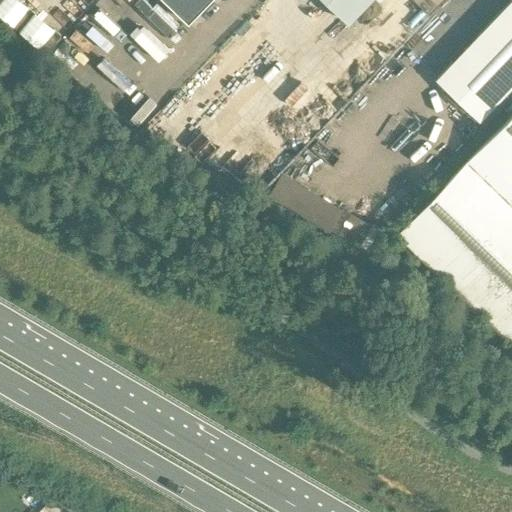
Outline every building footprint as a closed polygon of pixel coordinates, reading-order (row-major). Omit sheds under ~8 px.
[(165,0),(191,24),(213,0),(165,0)] [(315,0),(347,32),(378,0),(315,0)] [(412,0),(430,16),(438,7),(430,0),(412,0)] [(511,2),(439,80),(482,121),(511,89),(511,2)] [(382,125),(420,85),(412,77),(374,117),(382,125)] [(511,354),(511,353),(511,117),(397,240),(511,354)] [(342,208),(330,230),(338,235),(351,213),(342,208)] [(371,225),(359,247),(368,252),(380,230),(371,225)]
